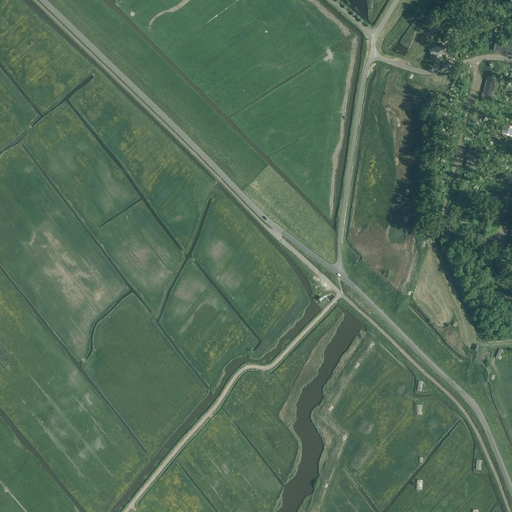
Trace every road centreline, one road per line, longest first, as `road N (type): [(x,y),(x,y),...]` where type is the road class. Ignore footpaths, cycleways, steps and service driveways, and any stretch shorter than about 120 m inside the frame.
road 1 (tertiary): [(337,272),(267,220),(41,0)]
road 2 (tertiary): [(511,490),(468,398),(337,272)]
road 3 (unclassified): [(337,272),(372,35)]
